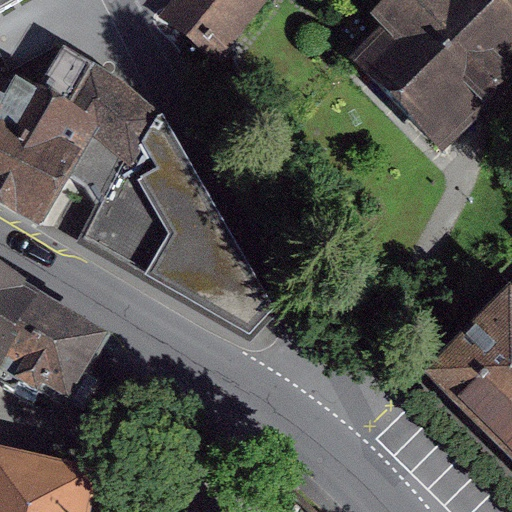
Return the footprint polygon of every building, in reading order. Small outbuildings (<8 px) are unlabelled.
[(251,0),(183,0),(170,16),(210,49),(251,0)] [(416,0),(350,60),(433,151),(511,78),(511,25),(488,0),(416,0)] [(119,191),(96,233),(257,327),(269,310),(170,116),(28,29),(0,73),(0,179),(50,210),(81,167),(119,191)] [(35,305),(0,284),(0,365),(1,363),(35,305)] [(439,374),(511,447),(511,301),(483,330),(439,374)] [(70,403),(105,344),(35,305),(1,363),(70,403)] [(0,511),(82,511),(90,478),(0,458),(0,511)]
